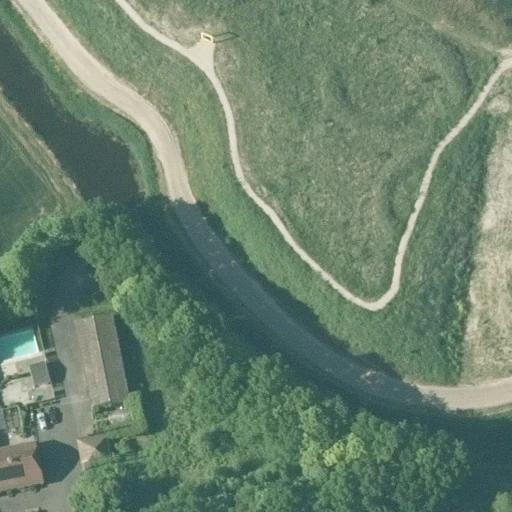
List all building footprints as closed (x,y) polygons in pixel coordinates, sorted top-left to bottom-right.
[(92,414),(129,406),(113,321),(75,329),(80,353),(92,414)] [(27,385),(19,355),(32,351),(26,331),(0,338),(0,373),(1,374),(7,396),(45,385),(44,380),(27,385)] [(27,383),(42,381),(39,366),(24,368),(27,383)] [(83,477),(115,471),(109,439),(77,445),(83,477)] [(0,496),(43,488),(35,449),(0,456),(0,496)]
